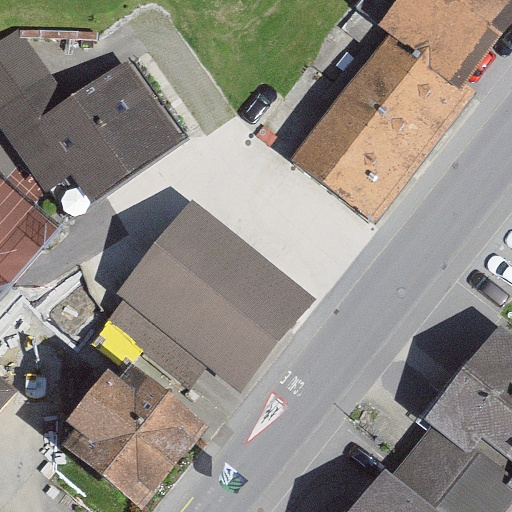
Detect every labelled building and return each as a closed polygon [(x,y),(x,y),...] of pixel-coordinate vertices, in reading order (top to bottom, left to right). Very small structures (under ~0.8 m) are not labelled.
[(511,0),(415,0),(382,41),(462,107),(511,45),(511,0)] [(388,52),(293,171),(368,230),(463,112),(388,52)] [(48,81),(0,116),(0,134),(51,203),(69,189),(90,217),(190,143),(132,65),(70,111),(48,81)] [(311,315),(198,222),(110,327),(193,396),(203,384),(233,409),(311,315)] [(511,341),(489,324),(349,511),(496,511),(509,496),(511,498),(511,341)] [(158,511),(210,448),(129,382),(52,477),(95,511),(158,511)]
